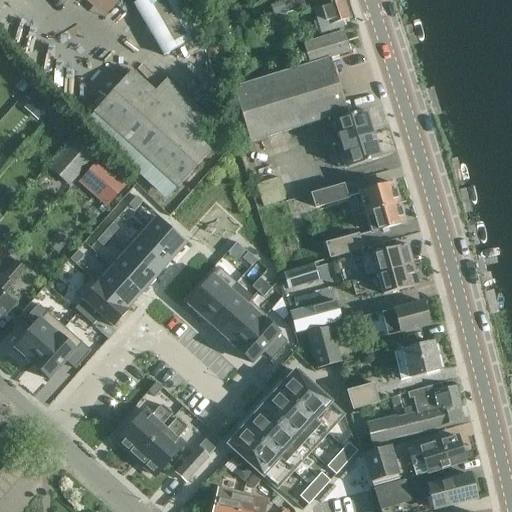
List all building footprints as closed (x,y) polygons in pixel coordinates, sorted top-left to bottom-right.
[(116,0),(84,0),(102,16),(116,0)] [(182,0),(137,0),(131,3),(161,57),(201,34),(182,0)] [(287,0),(270,6),(274,18),(297,10),(297,11),(307,8),(304,2),(309,0),(287,0)] [(344,0),(315,10),(322,33),(344,27),(343,21),(351,18),(344,0)] [(250,143),(253,142),(267,138),(348,113),(331,59),(350,53),(344,33),(305,45),(312,66),(234,90),(250,143)] [(195,64),(179,80),(202,103),(218,86),(195,64)] [(178,186),(215,145),(203,135),(215,123),(166,79),(155,92),(132,71),(95,112),(178,186)] [(330,123),(337,146),(374,135),(366,111),(330,123)] [(374,135),(337,146),(345,170),(381,159),(374,135)] [(48,168),(70,187),(98,155),(76,136),(48,168)] [(100,159),(79,182),(107,208),(128,185),(100,159)] [(286,200),(279,178),(256,185),(264,208),(286,200)] [(361,192),(367,212),(399,202),(394,183),(361,192)] [(316,208),(348,198),(343,184),(312,194),(316,208)] [(137,197),(129,206),(135,211),(143,202),(137,197)] [(399,202),(367,212),(372,232),(405,223),(399,202)] [(152,216),(137,233),(171,262),(186,245),(152,216)] [(113,224),(105,233),(111,238),(118,229),(113,224)] [(105,233),(97,241),(103,247),(111,238),(105,233)] [(171,262),(137,233),(123,249),(156,278),(171,262)] [(331,258),(362,249),(358,235),(327,244),(331,258)] [(372,255),(377,275),(413,265),(408,245),(372,255)] [(156,278),(123,249),(109,265),(142,294),(156,278)] [(78,251),(71,260),(76,265),(84,256),(78,251)] [(248,253),(243,259),(252,267),(257,261),(248,253)] [(0,318),(14,303),(3,294),(25,269),(16,261),(0,278),(0,318)] [(324,282),(332,280),(326,261),(318,264),(324,282)] [(284,273),(284,274),(289,291),(320,281),(315,264),(284,273)] [(142,294),(109,265),(95,280),(128,310),(142,294)] [(413,265),(377,275),(383,295),(418,286),(413,265)] [(220,269),(187,305),(204,320),(230,291),(231,291),(237,284),(220,269)] [(128,310),(95,280),(91,277),(76,295),(83,301),(76,309),(93,325),(100,317),(113,327),(128,310)] [(260,278),(252,287),(258,293),(266,283),(260,278)] [(266,283),(258,293),(264,297),(271,288),(266,283)] [(230,291),(204,320),(220,334),(246,305),(231,291),(230,291)] [(246,305),(220,334),(236,349),(262,319),(263,320),(266,316),(249,301),(246,305)] [(337,301),(290,313),(295,334),(343,321),(337,301)] [(383,314),(388,331),(400,327),(402,334),(431,326),(424,302),(383,314)] [(32,365),(64,328),(38,305),(23,322),(31,330),(14,349),(32,365)] [(262,319),(236,349),(253,364),(264,352),(272,360),(288,342),(263,320),(262,319)] [(332,327),(306,334),(316,370),(342,362),(332,327)] [(91,351),(64,328),(32,365),(50,380),(67,361),(75,369),(91,351)] [(396,353),(399,366),(403,381),(442,371),(434,343),(396,353)] [(295,372),(227,446),(275,489),(343,415),(295,372)] [(156,383),(148,392),(154,397),(163,388),(156,383)] [(347,392),(353,411),(380,403),(374,384),(347,392)] [(442,384),(408,393),(409,400),(414,398),(418,414),(368,427),(373,444),(464,420),(460,405),(462,405),(457,387),(443,391),(442,384)] [(145,411),(117,442),(137,459),(164,428),(162,426),(172,414),(162,406),(152,417),(145,411)] [(164,428),(137,459),(156,477),(184,445),(177,439),(187,427),(178,419),(167,431),(164,428)] [(458,436),(407,452),(412,467),(424,464),(427,474),(466,461),(458,436)] [(349,443),(343,449),(352,457),(358,451),(349,443)] [(392,445),(363,455),(361,455),(370,484),(372,483),(373,487),(375,491),(381,511),(412,501),(405,481),(401,482),(399,475),(401,474),(392,445)] [(199,447),(176,473),(186,482),(210,456),(199,447)] [(352,457),(343,449),(338,455),(347,463),(352,457)] [(347,463),(338,455),(332,461),(341,469),(347,463)] [(341,469),(332,461),(327,467),(336,475),(341,469)] [(321,473),(316,479),(325,487),(330,481),(321,473)] [(471,475),(427,486),(433,511),(477,499),(471,475)] [(325,487),(316,479),(311,485),(319,493),(325,487)] [(314,499),(319,493),(311,485),(305,491),(314,499)] [(213,511),(239,511),(243,495),(219,489),(213,511)] [(314,499),(305,491),(300,497),(309,505),(314,499)] [(264,511),(268,500),(243,495),(239,511),(264,511)]
